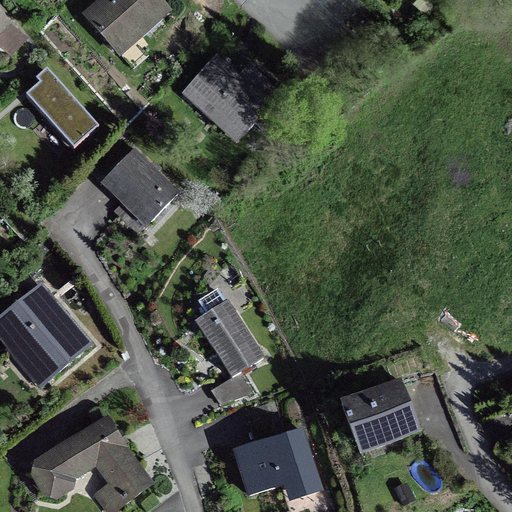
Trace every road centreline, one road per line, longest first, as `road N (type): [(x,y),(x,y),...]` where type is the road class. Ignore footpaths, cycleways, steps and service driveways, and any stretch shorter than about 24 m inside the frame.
road 1 (residential): [(193,511),(138,352),(58,228)]
road 2 (residential): [(511,364),(461,390),(490,473),(511,504)]
